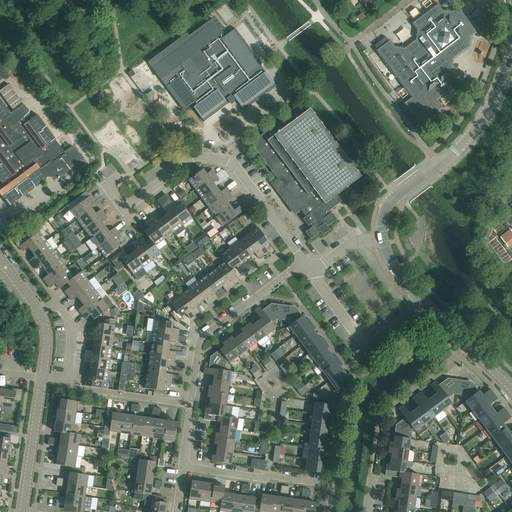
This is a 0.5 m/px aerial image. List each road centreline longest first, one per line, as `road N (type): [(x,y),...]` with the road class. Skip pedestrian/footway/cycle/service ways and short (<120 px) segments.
road 1 (residential): [(305,262),(231,162),(197,156),(122,208),(105,187),(120,176)]
road 2 (tertiary): [(511,49),(467,136),(389,201),(382,239)]
road 3 (residential): [(305,262),(201,337),(191,405)]
road 4 (residential): [(328,511),(330,489),(322,483),(182,468)]
road 5 (residential): [(312,272),(365,345),(423,303)]
road 6 (tertiary): [(22,511),(42,379)]
road 7 (residential): [(191,405),(67,381)]
road 8 (tertiary): [(423,303),(511,392)]
